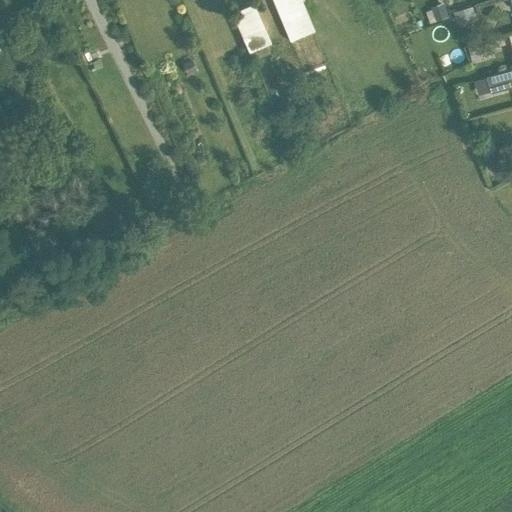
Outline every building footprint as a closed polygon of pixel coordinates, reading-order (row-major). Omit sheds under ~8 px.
[(445,3),(432,8),(437,21),(450,17),(445,3)] [(460,28),(478,21),(473,7),(454,13),(460,28)] [(473,61),(488,57),(484,43),(469,47),(473,61)] [(98,51),(88,55),(92,64),(102,59),(98,51)] [(197,71),(192,61),(183,65),(188,75),(197,71)] [(511,70),(488,77),(491,92),(492,93),(511,87),(511,70)] [(503,177),(511,165),(511,160),(499,151),(488,166),(503,177)]
